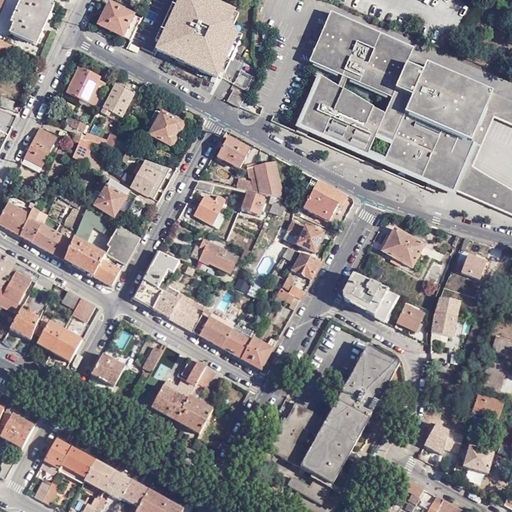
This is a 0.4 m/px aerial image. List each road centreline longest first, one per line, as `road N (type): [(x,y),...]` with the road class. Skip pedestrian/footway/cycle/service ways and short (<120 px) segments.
road 1 (residential): [(321,297),(424,359),(412,434),(395,462)]
road 2 (residential): [(219,114),(114,302)]
road 3 (residential): [(377,200),(219,114)]
road 4 (residential): [(114,302),(267,389)]
road 5 (tertiary): [(62,396),(213,482)]
road 6 (residential): [(219,114),(68,33)]
road 7 (residential): [(0,188),(68,33)]
road 8 (residential): [(511,236),(377,200)]
road 9 (residential): [(0,240),(114,302)]
